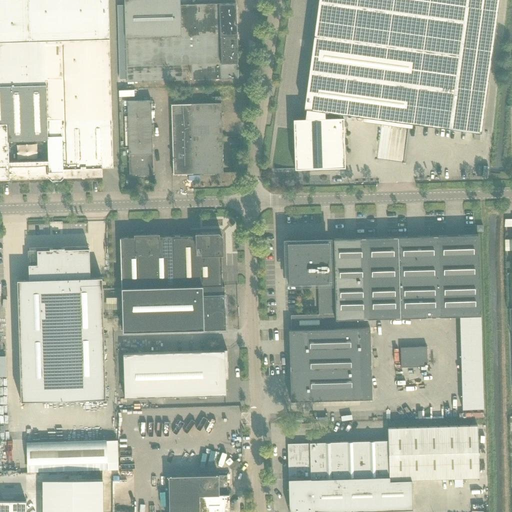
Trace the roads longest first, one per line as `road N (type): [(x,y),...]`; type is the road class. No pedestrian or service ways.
road 1 (unclassified): [(260,511),(250,202)]
road 2 (unclassified): [(250,202),(511,194)]
road 3 (unclassified): [(0,209),(250,202)]
road 4 (unclassified): [(250,202),(277,0)]
road 5 (unknown): [(256,437),(126,449)]
